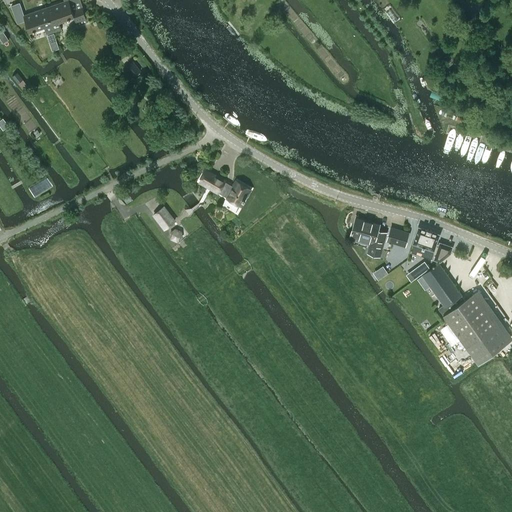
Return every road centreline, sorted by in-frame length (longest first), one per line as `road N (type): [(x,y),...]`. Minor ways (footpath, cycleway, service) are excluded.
road 1 (tertiary): [(511,253),(324,189),(220,132)]
road 2 (unclassified): [(0,238),(220,132)]
road 3 (tertiary): [(220,132),(107,0)]
